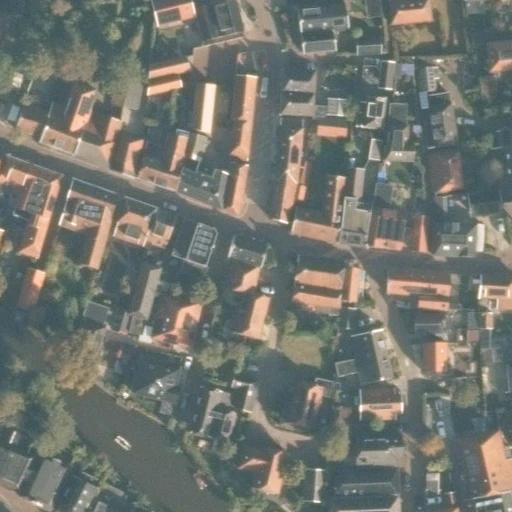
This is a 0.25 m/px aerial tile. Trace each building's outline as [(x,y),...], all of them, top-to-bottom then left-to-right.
[(194,18),(189,0),(149,0),(156,27),(194,18)] [(242,32),(233,0),(229,0),(194,9),(202,42),(242,32)] [(346,32),(343,5),(342,0),(339,0),(326,1),(327,6),(296,9),(299,34),(302,54),(334,51),(331,34),(346,32)] [(381,17),(378,0),(363,0),(366,19),(381,17)] [(387,0),(388,3),(387,3),(389,25),(430,21),(427,0),(387,0)] [(511,41),(494,44),(493,33),(470,35),(471,46),(486,45),(488,72),(511,70),(511,41)] [(379,54),(378,37),(355,39),(356,55),(369,55),(379,54)] [(191,59),(150,62),(153,93),(184,91),(182,73),(192,72),(191,59)] [(418,93),(425,93),(435,92),(434,80),(438,79),(437,67),(432,67),(432,60),(411,62),(412,70),(415,69),(418,93)] [(393,63),(380,61),(379,82),(391,83),(391,78),(393,63)] [(401,64),(393,63),(391,78),(400,79),(401,64)] [(377,86),(379,66),(368,65),(366,85),(377,86)] [(314,72),(281,70),(279,115),(311,116),(324,117),(324,108),(312,107),(314,72)] [(21,77),(4,73),(0,89),(0,96),(16,100),(21,77)] [(254,78),(235,76),(230,120),(233,120),(228,159),(246,161),(254,78)] [(127,79),(115,77),(110,106),(122,108),(127,79)] [(495,83),(495,80),(494,77),(478,79),(481,102),(492,100),(492,99),(493,96),(494,93),(495,90),(495,87),(495,83)] [(127,79),(122,108),(138,111),(143,82),(127,79)] [(214,86),(194,84),(190,130),(209,132),(214,86)] [(48,112),(40,137),(38,142),(73,155),(89,111),(87,110),(93,93),(72,86),(63,108),(51,104),(48,112)] [(425,97),(425,93),(418,93),(420,110),(426,149),(456,144),(449,104),(447,93),(425,97)] [(384,100),(366,98),(365,103),(358,103),(356,127),(362,128),(362,129),(380,131),(384,100)] [(346,100),(326,100),(326,116),(345,116),(346,100)] [(14,130),(40,137),(48,112),(39,110),(39,107),(23,103),(14,130)] [(406,105),(388,104),(384,143),(382,143),(380,160),(382,160),(382,161),(412,162),(413,143),(406,143),(407,127),(405,126),(406,105)] [(109,169),(119,135),(118,134),(120,124),(99,119),(100,115),(89,111),(73,155),(109,169)] [(278,127),(274,165),(297,168),(301,129),(300,128),(301,121),(279,119),(278,127)] [(336,120),(335,137),(344,138),(345,121),(336,120)] [(511,129),(506,130),(506,132),(495,133),(496,149),(491,150),(502,203),(511,202),(511,129)] [(141,141),(119,135),(109,169),(109,170),(132,178),(141,141)] [(158,186),(175,192),(180,170),(191,173),(194,162),(198,164),(205,139),(188,135),(187,140),(166,135),(163,147),(160,161),(164,162),(158,186)] [(381,141),(370,140),(367,160),(378,161),(381,141)] [(160,161),(163,147),(144,142),(142,150),(143,150),(136,179),(158,186),(164,162),(160,161)] [(461,189),(457,152),(433,155),(433,156),(427,156),(431,191),(438,190),(438,191),(461,189)] [(28,164),(5,156),(0,170),(0,195),(1,192),(10,195),(7,205),(13,207),(28,164)] [(180,170),(175,192),(220,210),(225,176),(198,164),(194,162),(191,173),(180,170)] [(28,164),(13,207),(15,208),(13,214),(28,220),(18,253),(36,258),(60,176),(28,164)] [(225,176),(220,210),(236,215),(238,211),(246,167),(229,164),(228,177),(225,176)] [(296,184),(297,168),(274,165),(273,182),(274,182),(269,219),(286,224),(292,199),(302,202),(304,190),(294,188),(295,184),(296,184)] [(371,203),(359,201),(362,171),(346,169),(345,179),(344,179),(336,243),(363,247),(363,246),(371,203)] [(336,244),(336,243),(344,179),(325,176),(321,213),(295,208),(290,233),(336,244)] [(371,203),(363,246),(380,249),(380,248),(399,250),(404,214),(378,210),(381,193),(385,194),(387,180),(374,178),(371,203)] [(116,195),(71,179),(58,225),(86,235),(77,264),(96,269),(102,248),(110,216),(115,199),(116,195)] [(477,181),(478,193),(494,191),(493,179),(477,181)] [(467,194),(468,206),(469,220),(501,215),(498,191),(494,191),(478,193),(467,194)] [(146,233),(154,209),(123,198),(112,236),(142,246),(145,247),(147,242),(149,239),(150,234),(146,233)] [(458,225),(452,224),(442,224),(441,198),(432,199),(433,223),(431,256),(473,258),(474,251),(481,251),(482,225),(458,224),(458,225)] [(174,216),(154,209),(146,233),(150,234),(149,239),(147,242),(145,247),(148,248),(150,243),(163,249),(174,216)] [(413,227),(411,252),(425,253),(426,227),(425,217),(413,217),(413,227)] [(212,229),(182,219),(170,256),(182,260),(178,272),(202,280),(206,268),(204,267),(215,235),(212,229)] [(233,260),(229,277),(255,283),(259,268),(260,268),(267,245),(232,235),(226,258),(233,260)] [(343,262),(296,255),(290,302),(329,307),(328,315),(337,316),(338,308),(339,301),(355,303),(358,270),(342,268),(343,262)] [(126,315),(132,317),(145,320),(147,315),(154,289),(166,292),(168,284),(156,281),(159,269),(141,263),(126,315)] [(44,273),(26,268),(15,308),(33,314),(44,273)] [(436,311),(445,311),(447,296),(449,274),(386,269),(385,293),(406,295),(406,294),(420,296),(418,310),(436,311)] [(511,276),(479,276),(477,298),(496,299),(495,310),(511,310),(511,276)] [(252,294),(255,283),(229,277),(226,289),(242,292),(232,333),(258,339),(268,298),(252,294)] [(161,295),(156,317),(193,326),(198,304),(161,295)] [(105,326),(103,325),(106,314),(107,309),(86,303),(70,355),(94,362),(105,328),(105,326)] [(355,309),(339,308),(338,329),(353,330),(355,309)] [(125,313),(116,310),(110,332),(126,336),(130,318),(124,316),(125,313)] [(436,315),(418,315),(413,315),(413,334),(421,334),(422,340),(445,340),(445,315),(445,311),(436,311),(436,315)] [(491,313),(478,314),(478,331),(491,331),(491,313)] [(188,347),(193,326),(156,317),(156,318),(147,315),(145,320),(132,317),(128,333),(141,336),(143,326),(153,328),(151,338),(188,347)] [(359,366),(387,361),(380,330),(350,336),(355,359),(357,359),(359,366)] [(511,335),(489,338),(490,348),(511,346),(511,335)] [(445,372),(444,343),(422,344),(422,372),(445,372)] [(131,349),(120,345),(116,358),(127,362),(131,349)] [(511,346),(490,348),(491,350),(481,351),(482,368),(491,367),(490,363),(505,361),(509,396),(511,395),(511,346)] [(179,367),(141,358),(132,393),(174,403),(178,388),(174,387),(179,367)] [(357,359),(355,359),(355,360),(334,364),(337,377),(357,372),(360,385),(390,378),(387,361),(359,366),(357,359)] [(258,381),(234,375),(230,388),(238,390),(232,410),(250,414),(258,381)] [(331,382),(314,378),(312,386),(295,382),(290,403),(283,401),(277,426),(294,430),(295,425),(311,429),(319,396),(328,398),(331,382)] [(231,394),(199,386),(187,433),(226,442),(233,415),(231,415),(231,413),(216,409),(218,402),(228,405),(231,394)] [(358,389),(358,420),(394,419),(394,413),(399,413),(398,395),(393,395),(393,389),(358,389)] [(453,413),(452,393),(432,394),(432,414),(453,413)] [(344,423),(343,409),(332,410),(332,423),(344,423)] [(39,454),(37,458),(29,454),(36,438),(0,423),(0,487),(23,497),(42,455),(39,454)] [(504,461),(497,431),(454,440),(468,499),(463,500),(465,511),(511,511),(511,508),(508,500),(507,493),(511,491),(511,465),(511,460),(504,461)] [(401,459),(400,437),(354,438),(356,466),(396,465),(396,459),(401,459)] [(260,450),(242,446),(237,468),(255,472),(251,488),(277,494),(286,453),(260,447),(260,450)] [(42,455),(23,497),(22,499),(49,511),(70,467),(43,454),(42,455)] [(330,499),(397,496),(396,469),(330,470),(330,499)] [(326,471),(304,470),(301,502),(324,503),(326,471)] [(55,511),(87,511),(98,490),(102,482),(103,479),(98,476),(97,480),(82,473),(78,481),(72,478),(55,511)] [(437,474),(425,474),(425,495),(437,495),(437,474)] [(98,490),(87,511),(130,511),(133,507),(120,500),(123,493),(102,482),(98,490)] [(455,508),(453,493),(443,495),(445,510),(428,511),(455,511),(455,508)] [(397,511),(397,496),(330,499),(327,500),(327,511),(397,511)]
